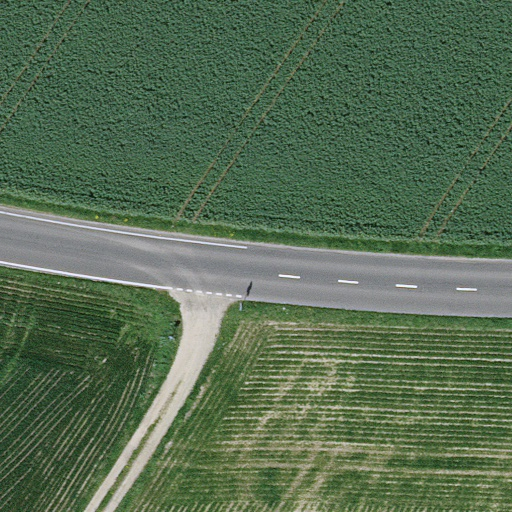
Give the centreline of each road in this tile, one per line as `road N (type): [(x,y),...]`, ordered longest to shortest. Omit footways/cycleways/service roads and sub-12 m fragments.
road 1 (tertiary): [(0,235),(214,266),(511,288)]
road 2 (track): [(214,266),(207,319),(84,511)]
